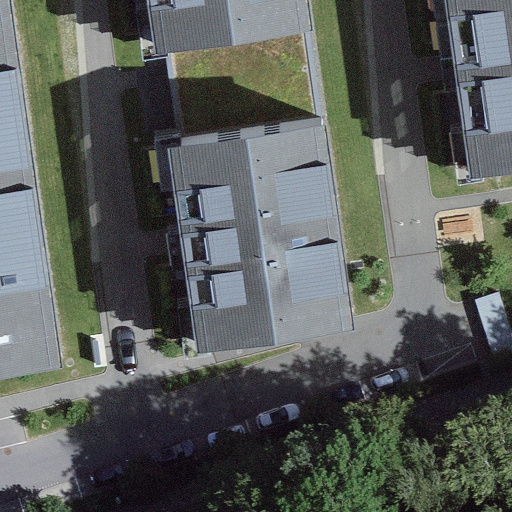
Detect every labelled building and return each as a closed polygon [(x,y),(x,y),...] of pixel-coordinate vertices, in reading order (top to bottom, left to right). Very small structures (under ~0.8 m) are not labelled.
[(16,0),(0,0),(0,373),(64,365),(16,0)] [(311,0),(148,0),(154,41),(314,19),(311,0)] [(511,0),(438,0),(464,189),(511,182),(511,0)] [(325,112),(165,134),(192,336),(352,315),(325,112)] [(511,330),(498,288),(474,297),(498,355),(511,348),(511,330)]
